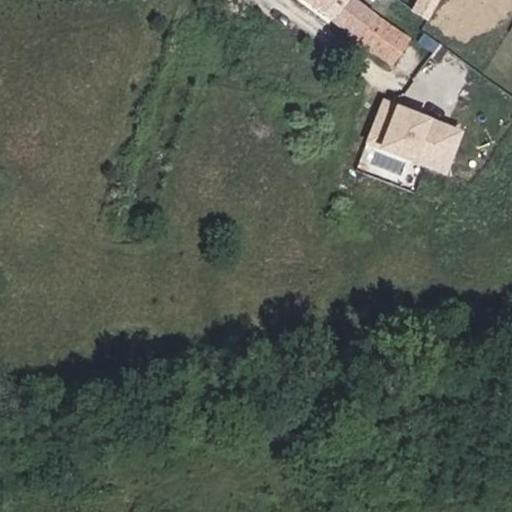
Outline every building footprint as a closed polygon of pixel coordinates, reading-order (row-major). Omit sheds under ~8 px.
[(354,0),(305,0),(391,64),(412,35),(391,19),(386,25),(354,0)] [(429,20),(440,0),(416,0),(411,10),(429,20)] [(430,58),(425,54),(430,48),(412,35),(391,64),(413,81),(430,58)] [(422,166),(438,125),(398,109),(381,102),(363,141),(422,166)] [(438,172),(454,131),(438,125),(422,166),(438,172)]
